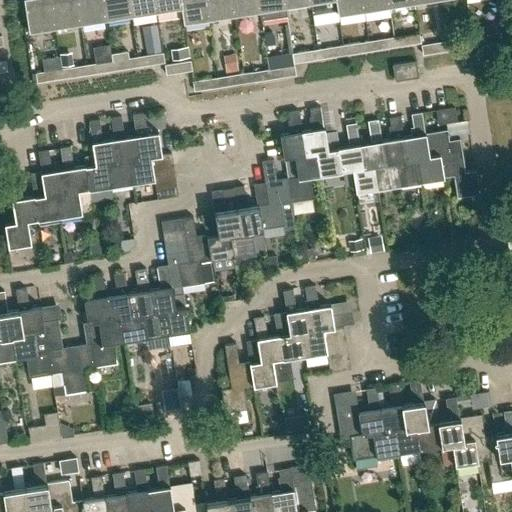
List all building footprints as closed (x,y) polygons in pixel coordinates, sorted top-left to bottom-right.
[(23,0),(28,31),(54,26),(50,0),(23,0)] [(50,0),(54,26),(80,22),(76,0),(50,0)] [(76,0),(80,22),(105,18),(102,0),(76,0)] [(102,0),(105,18),(130,14),(128,0),(102,0)] [(128,0),(130,14),(156,10),(153,0),(128,0)] [(179,0),(153,0),(156,10),(180,6),(181,6),(179,0)] [(183,22),(209,18),(206,0),(179,0),(181,6),(180,6),(183,22)] [(206,0),(209,18),(234,14),(231,0),(206,0)] [(231,0),(234,14),(259,10),(257,0),(231,0)] [(285,6),(283,0),(257,0),(259,10),(261,20),(286,16),(285,6)] [(309,0),(310,2),(312,14),(337,10),(335,0),(309,0)] [(337,14),(363,10),(361,0),(335,0),(337,10),(337,14)] [(361,0),(363,10),(389,5),(387,0),(361,0)] [(157,25),(142,27),(146,53),(160,51),(157,25)] [(265,33),(267,47),(277,45),(275,32),(265,33)] [(394,37),(395,47),(411,44),(410,34),(394,37)] [(490,44),(488,34),(471,37),(473,46),(490,44)] [(378,49),(395,47),(394,37),(376,40),(378,49)] [(456,49),(473,46),(471,37),(454,39),(456,49)] [(343,45),(344,55),(361,52),(359,42),(343,45)] [(421,45),(422,54),(439,52),(437,42),(421,45)] [(328,57),(344,55),(343,45),(326,48),(328,57)] [(112,61),(113,70),(130,67),(129,58),(127,51),(111,53),(112,61)] [(294,63),(310,60),(309,51),(292,53),(294,63)] [(147,65),(164,62),(163,52),(146,55),(147,65)] [(228,54),(230,70),(242,69),(240,53),(228,54)] [(175,73),(192,70),(190,60),(173,63),(175,73)] [(394,80),(418,76),(416,60),(392,64),(394,80)] [(97,73),(113,70),(112,61),(95,63),(97,73)] [(278,77),(295,75),(294,65),(277,68),(278,77)] [(61,69),(63,78),(80,76),(78,66),(61,69)] [(46,81),(63,78),(61,69),(44,71),(46,81)] [(243,73),(245,83),(261,80),(260,71),(243,73)] [(228,85),(245,83),(243,73),(226,76),(228,85)] [(194,91),(211,88),(209,79),(193,81),(194,91)] [(0,94),(0,115),(0,118),(14,116),(11,93),(0,94)] [(313,128),(301,130),(305,153),(317,151),(320,174),(342,170),(338,146),(337,146),(337,147),(327,149),(325,133),(324,126),(323,126),(322,120),(320,106),(310,108),(312,121),(313,128)] [(457,120),(455,107),(435,110),(438,123),(457,120)] [(291,132),(279,133),(281,146),(283,157),(284,157),(294,155),(297,176),(288,177),(288,176),(287,176),(291,201),(313,198),(310,176),(320,174),(317,151),(305,153),(301,130),(300,123),(298,110),(288,111),(291,125),(290,125),(291,132)] [(139,157),(128,159),(132,182),(154,178),(154,177),(152,167),(150,156),(161,154),(157,130),(145,132),(144,126),(142,112),(132,113),(132,114),(134,127),(135,127),(136,134),(135,134),(139,157)] [(414,133),(403,135),(407,158),(417,157),(421,180),(443,176),(439,153),(428,155),(424,132),(423,126),(421,112),(411,114),(413,127),(414,133)] [(110,117),(113,131),(123,129),(120,116),(110,117)] [(392,137),(381,139),(385,162),(396,160),(400,183),(421,180),(417,157),(407,158),(403,135),(402,129),(400,116),(389,117),(391,131),(392,137)] [(94,164),(85,165),(88,189),(111,185),(107,162),(117,160),(113,138),(102,139),(101,133),(99,119),(88,120),(91,134),(92,141),(91,141),(91,142),(93,154),(94,164)] [(370,134),(380,133),(378,119),(368,121),(370,134)] [(349,144),(338,146),(342,170),(352,168),(355,191),(378,187),(374,164),(363,166),(359,142),(358,136),(356,123),(346,124),(348,138),(349,144)] [(447,128),(424,132),(428,155),(439,153),(443,176),(453,175),(457,197),(480,193),(476,169),(465,171),(461,148),(459,138),(449,139),(448,135),(447,128)] [(335,131),(325,133),(327,149),(337,147),(337,146),(338,146),(335,131)] [(117,160),(107,162),(111,185),(132,182),(128,159),(139,157),(135,134),(124,136),(114,137),(113,138),(117,160)] [(370,141),(359,142),(363,166),(374,164),(378,187),(400,183),(396,160),(385,162),(381,139),(370,141)] [(66,192),(56,193),(60,216),(82,212),(78,190),(87,188),(88,189),(85,165),(85,164),(85,165),(83,165),(73,166),(72,159),(69,146),(60,148),(62,161),(63,168),(62,168),(66,192)] [(35,195),(34,195),(38,219),(60,216),(56,193),(66,192),(62,168),(51,170),(50,163),(48,150),(38,151),(38,156),(40,164),(41,172),(40,172),(44,194),(35,196),(35,195)] [(152,167),(173,163),(171,152),(161,154),(150,156),(152,167)] [(85,155),(84,157),(85,165),(85,164),(85,165),(94,164),(93,154),(85,155)] [(294,155),(284,157),(287,176),(288,176),(288,177),(297,176),(294,155)] [(258,204),(262,228),(284,225),(285,230),(296,228),(291,201),(287,176),(275,178),(272,158),(261,160),(265,182),(268,203),(259,205),(258,204)] [(154,177),(174,174),(173,163),(152,167),(154,177)] [(40,172),(31,173),(35,195),(35,196),(44,194),(40,172)] [(155,188),(176,184),(174,174),(154,177),(154,178),(155,188)] [(14,221),(4,223),(8,246),(31,242),(29,228),(27,220),(37,218),(37,220),(38,219),(34,195),(23,197),(19,176),(19,177),(8,178),(12,198),(11,198),(14,221)] [(257,204),(258,204),(259,205),(268,203),(265,182),(253,184),(257,204)] [(176,184),(155,188),(157,199),(178,195),(176,184)] [(240,231),(229,232),(233,255),(254,251),(251,229),(261,227),(261,228),(262,228),(258,204),(257,204),(246,206),(245,199),(243,185),(233,187),(235,201),(236,207),(240,231)] [(208,234),(207,234),(211,258),(233,255),(229,232),(240,231),(236,207),(225,209),(224,203),(222,189),(211,190),(214,204),(215,211),(214,211),(214,213),(217,233),(208,235),(208,234)] [(188,260),(177,262),(181,285),(204,282),(200,260),(211,258),(207,234),(206,234),(206,235),(196,236),(193,216),(181,218),(183,228),(185,239),(186,250),(188,260)] [(181,218),(161,221),(163,232),(183,228),(181,218)] [(183,228),(163,232),(165,242),(185,239),(183,228)] [(166,253),(186,250),(185,239),(165,242),(166,253)] [(186,250),(166,253),(168,264),(177,262),(188,260),(186,250)] [(149,288),(148,288),(152,311),(163,309),(166,332),(189,328),(185,305),(184,305),(174,307),(171,286),(180,285),(180,286),(181,285),(177,262),(168,264),(157,266),(160,286),(149,288)] [(127,291),(126,291),(130,315),(141,313),(145,335),(166,332),(163,309),(152,311),(148,288),(149,288),(148,281),(145,268),(135,269),(137,283),(138,289),(127,291)] [(126,291),(127,291),(126,285),(123,271),(113,273),(115,286),(116,293),(105,295),(109,318),(119,317),(123,339),(145,335),(141,313),(130,315),(126,291)] [(94,296),(83,298),(86,321),(87,322),(97,320),(101,341),(91,343),(94,366),(116,362),(113,341),(123,339),(119,317),(109,318),(105,295),(104,288),(102,274),(91,276),(93,290),(94,296)] [(333,327),(343,325),(353,323),(351,311),(331,314),(330,303),(318,305),(314,285),(304,286),(308,307),(307,307),(311,330),(300,332),(304,355),(326,351),(326,350),(324,339),(323,329),(333,327)] [(22,331),(11,332),(15,356),(25,355),(28,376),(50,373),(47,349),(37,351),(33,330),(44,328),(40,305),(29,307),(28,300),(25,287),(15,288),(18,302),(19,308),(18,308),(22,331)] [(293,288),(283,290),(286,310),(295,309),(292,289),(293,289),(293,288)] [(0,332),(0,334),(0,358),(15,356),(11,332),(22,331),(18,308),(7,310),(6,304),(4,290),(0,291),(0,332)] [(44,328),(33,330),(37,351),(47,349),(50,373),(52,372),(51,372),(61,370),(63,384),(64,393),(87,389),(84,367),(93,365),(94,366),(91,343),(101,341),(97,320),(87,322),(86,321),(82,321),(85,342),(61,346),(54,303),(40,305),(44,328)] [(289,357),(304,355),(300,332),(311,330),(307,307),(295,309),(286,310),(285,310),(285,311),(288,333),(279,334),(279,333),(278,334),(282,358),(281,358),(281,357),(272,359),(275,380),(292,378),(289,357)] [(276,334),(278,334),(279,333),(279,334),(288,333),(285,311),(273,313),(276,334)] [(278,334),(276,334),(266,335),(263,315),(253,317),(256,337),(255,337),(256,339),(259,360),(250,361),(250,360),(249,360),(253,385),(275,381),(275,380),(272,359),(281,357),(281,358),(282,358),(278,334)] [(324,339),(345,336),(343,325),(333,327),(323,329),(324,339)] [(326,350),(346,347),(345,336),(324,339),(326,350)] [(242,387),(253,385),(249,360),(250,360),(250,361),(259,360),(256,339),(245,340),(248,360),(237,362),(234,342),(223,344),(230,387),(220,388),(223,412),(246,408),(242,387)] [(328,361),(348,357),(346,347),(326,350),(326,351),(328,361)] [(348,357),(328,361),(329,371),(350,368),(348,357)] [(50,373),(54,394),(64,393),(63,384),(61,370),(51,372),(52,372),(50,373)] [(419,448),(441,444),(437,419),(436,420),(436,421),(427,422),(423,400),(422,400),(421,393),(419,379),(409,381),(412,401),(401,403),(404,426),(415,424),(419,448)] [(179,382),(181,397),(192,395),(190,380),(179,382)] [(404,426),(401,403),(400,403),(397,383),(387,384),(390,405),(379,407),(383,429),(393,427),(397,451),(419,448),(415,424),(404,426)] [(383,429),(379,407),(378,407),(375,386),(365,388),(368,408),(356,410),(355,401),(335,404),(340,436),(349,434),(353,458),(354,458),(356,470),(377,466),(375,454),(397,451),(393,427),(383,429)] [(471,408),(490,405),(491,404),(489,390),(469,394),(471,408)] [(462,439),(458,416),(459,416),(455,396),(445,398),(448,418),(438,419),(437,419),(441,444),(441,443),(451,441),(454,464),(477,461),(473,438),(462,439)] [(436,421),(436,420),(437,419),(438,419),(435,398),(423,400),(427,422),(436,421)] [(140,418),(153,416),(151,403),(137,405),(140,418)] [(511,409),(503,410),(505,424),(506,431),(495,432),(499,456),(509,454),(511,472),(511,409)] [(61,410),(45,412),(47,436),(64,434),(61,410)] [(499,456),(495,432),(484,434),(481,412),(459,416),(458,416),(462,439),(473,438),(477,461),(487,459),(490,481),(511,477),(511,472),(509,454),(499,456)] [(309,414),(285,417),(287,430),(310,427),(309,414)] [(64,459),(59,460),(61,473),(67,473),(78,471),(76,457),(64,459)] [(198,459),(187,461),(189,474),(200,473),(198,459)] [(49,505),(46,482),(45,482),(45,476),(42,462),(32,464),(36,484),(24,486),(27,509),(39,507),(39,511),(61,511),(60,504),(49,505)] [(173,508),(168,485),(165,464),(155,466),(158,486),(147,488),(151,511),(161,510),(161,511),(183,511),(183,506),(173,508)] [(280,483),(281,489),(270,491),(273,511),(306,511),(307,510),(314,509),(307,464),(278,469),(280,483)] [(27,509),(24,486),(23,480),(21,466),(11,467),(13,481),(14,488),(2,489),(5,511),(7,511),(17,511),(16,511),(39,511),(39,507),(27,509)] [(151,511),(147,488),(146,488),(143,468),(133,469),(136,490),(125,492),(128,511),(161,511),(161,510),(151,511)] [(128,511),(125,492),(121,471),(112,473),(115,493),(104,495),(106,511),(128,511)] [(273,511),(270,491),(269,491),(266,471),(256,472),(259,492),(248,494),(250,511),(273,511)] [(250,511),(248,494),(247,494),(246,488),(247,488),(244,474),(235,476),(237,490),(238,496),(226,498),(228,511),(250,511)] [(7,511),(5,511),(2,489),(0,475),(0,511),(16,511),(17,511),(7,511)] [(106,511),(104,495),(103,495),(100,475),(90,477),(93,497),(81,499),(83,511),(106,511)] [(511,477),(497,480),(498,490),(511,488),(511,477)] [(228,511),(226,498),(223,478),(212,480),(215,493),(216,500),(204,501),(206,511),(228,511)] [(83,511),(81,499),(71,500),(68,479),(46,482),(49,505),(60,504),(61,511),(83,511)] [(206,511),(204,501),(194,503),(191,481),(168,485),(173,508),(183,506),(183,511),(206,511)]
